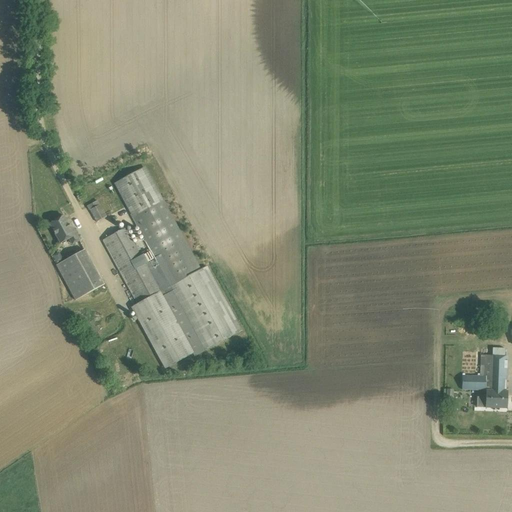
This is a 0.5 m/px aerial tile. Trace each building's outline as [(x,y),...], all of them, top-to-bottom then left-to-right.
[(105,239),(103,240),(106,246),(137,304),(131,307),(165,368),(194,353),(196,356),(205,351),(242,330),(207,266),(200,270),(163,201),(164,201),(146,166),(114,183),(133,217),(149,248),(144,251),(139,254),(138,251),(134,245),(125,228),(114,234),(105,239)] [(97,223),(105,218),(106,217),(100,205),(99,205),(90,210),(97,223)] [(49,224),(60,244),(69,240),(72,245),(80,241),(70,223),(69,224),(65,215),(49,224)] [(76,300),(104,285),(85,250),(63,262),(58,253),(52,256),(57,265),(56,266),(76,300)] [(486,408),(506,409),(507,392),(506,392),(507,357),(504,357),(504,350),(493,349),(492,356),(485,355),(484,376),(463,376),(463,389),(485,390),(485,389),(487,389),(486,398),(477,397),(477,408),(486,408)]
